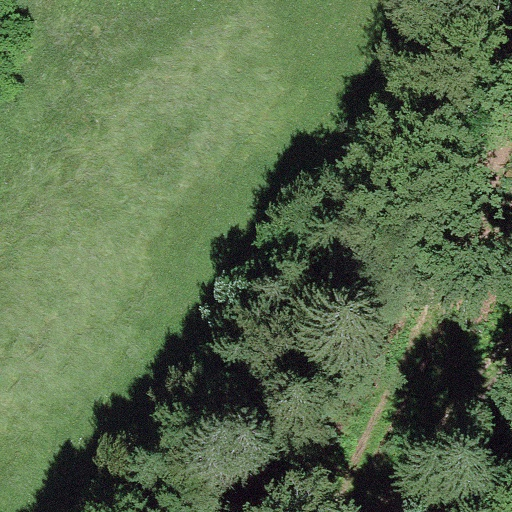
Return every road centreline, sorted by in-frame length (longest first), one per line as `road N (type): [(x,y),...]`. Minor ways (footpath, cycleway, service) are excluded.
road 1 (track): [(511,85),(353,511)]
road 2 (track): [(380,511),(511,334)]
